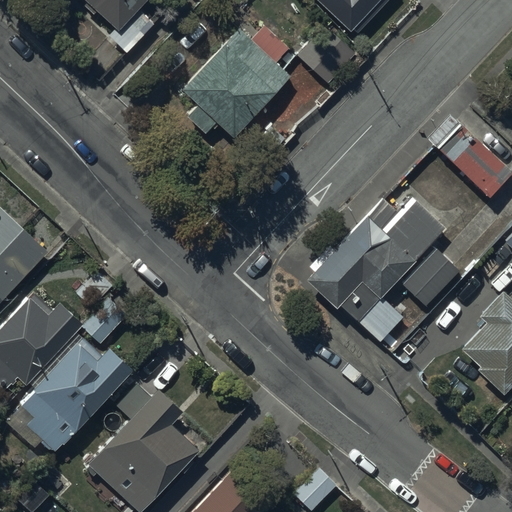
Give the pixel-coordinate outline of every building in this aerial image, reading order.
[(86,0),(115,27),(140,0),(86,0)] [(318,0),(355,35),(387,0),(318,0)] [(323,20),(296,49),(326,77),(353,48),(323,20)] [(290,74),(237,25),(180,86),(198,102),(187,114),(204,130),(214,119),(232,135),(290,74)] [(511,172),(457,121),(434,145),(489,196),(511,172)] [(444,225),(410,192),(395,208),(381,195),(303,277),(334,305),(338,300),(357,318),(444,225)] [(0,298),(47,248),(0,205),(0,298)] [(511,230),(503,239),(511,247),(511,230)] [(457,269),(434,247),(401,282),(424,303),(457,269)] [(112,284),(96,269),(75,291),(91,306),(112,284)] [(511,301),(500,291),(478,314),(485,320),(460,347),(478,364),(475,367),(502,392),(511,381),(511,301)] [(81,320),(58,298),(47,310),(28,293),(0,322),(0,382),(4,386),(10,380),(12,382),(15,378),(12,376),(16,373),(25,381),(81,320)] [(106,296),(80,325),(98,341),(124,312),(106,296)] [(132,367),(108,345),(95,358),(75,340),(32,387),(34,389),(21,403),(33,414),(26,422),(53,448),(60,440),(62,442),(132,367)] [(181,408),(156,385),(86,462),(138,510),(196,447),(168,422),(181,408)] [(253,511),(268,496),(233,464),(188,511),(253,511)] [(335,483),(318,467),(292,493),(310,509),(335,483)]
